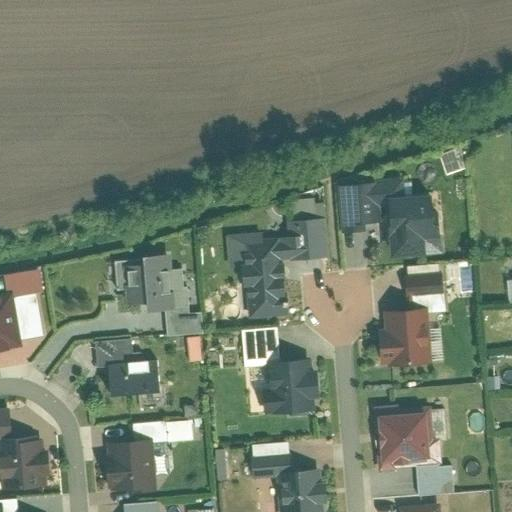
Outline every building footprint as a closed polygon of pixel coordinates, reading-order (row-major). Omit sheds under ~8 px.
[(392,257),(427,255),(426,237),(441,236),(441,222),(435,223),(433,193),(404,195),(403,179),(342,183),(345,231),(367,229),(366,222),(382,221),(381,207),(388,207),(392,257)] [(291,261),(331,257),(327,216),(289,219),(291,237),(281,238),(281,236),(265,237),(264,230),(229,233),(232,266),(242,266),(244,285),(248,285),(251,317),(293,313),(288,258),(291,258),(291,261)] [(142,256),(116,258),(118,289),(127,289),(128,303),(147,302),(147,311),(168,310),(169,333),(203,331),(202,313),(190,314),(188,287),(185,287),(184,267),(175,268),(174,252),(142,254),(142,256)] [(365,271),(352,272),(354,307),(367,307),(365,271)] [(0,348),(23,345),(22,338),(45,334),(38,292),(16,296),(15,290),(0,292),(0,348)] [(383,365),(433,362),(430,312),(448,311),(446,290),(410,293),(411,307),(385,309),(386,331),(381,331),(383,365)] [(314,397),(322,397),(320,368),(315,368),(314,357),(282,359),(279,324),(242,327),(245,367),(269,365),(270,388),(266,388),(267,412),(315,408),(314,397)] [(199,359),(200,337),(188,336),(186,358),(199,359)] [(111,394),(162,389),(160,358),(135,360),(133,337),(97,340),(100,365),(109,365),(111,394)] [(383,468),(445,463),(442,436),(436,436),(433,403),(378,408),(383,468)] [(12,437),(10,406),(0,406),(0,442),(2,442),(5,486),(46,483),(45,473),(52,473),(49,436),(28,438),(28,435),(12,437)] [(135,494),(158,492),(154,437),(106,441),(110,490),(134,489),(135,494)] [(283,511),(326,511),(325,503),(329,503),(327,481),(322,482),(321,469),(294,471),(291,441),(255,444),(257,476),(280,474),(283,511)] [(21,511),(20,497),(0,498),(0,511),(21,511)] [(159,511),(159,502),(127,505),(127,511),(159,511)]
